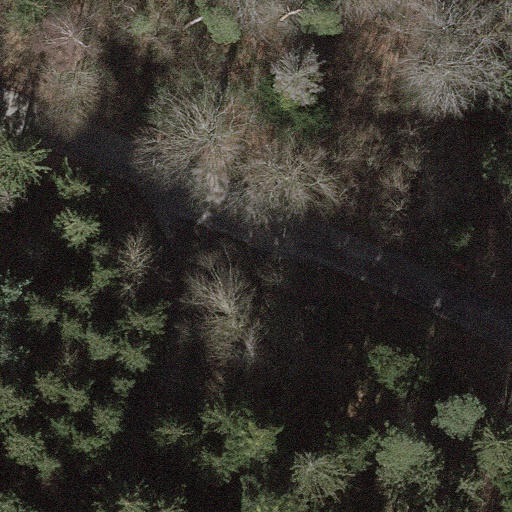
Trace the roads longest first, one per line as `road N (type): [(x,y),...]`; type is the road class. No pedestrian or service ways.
road 1 (tertiary): [(511,331),(137,160),(0,107)]
road 2 (track): [(80,511),(143,417),(240,206)]
